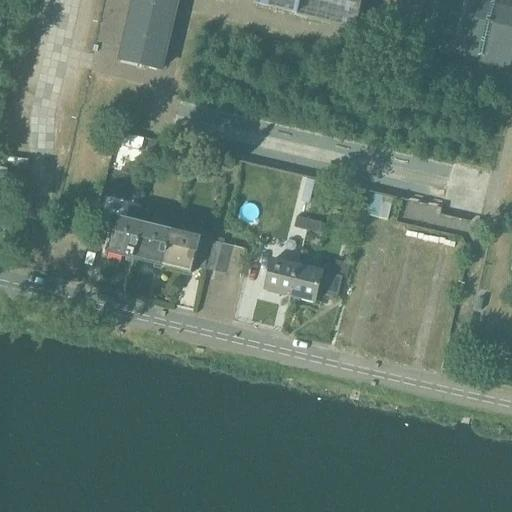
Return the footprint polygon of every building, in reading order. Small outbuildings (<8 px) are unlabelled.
[(178,0),(134,0),(120,60),(162,70),(178,0)] [(363,0),(257,0),(256,7),(356,31),(363,0)] [(511,0),(400,0),(391,40),(511,70),(511,0)] [(392,201),(372,196),(368,216),(387,221),(392,201)] [(312,213),(315,202),(305,200),(301,214),(311,216),(312,213)] [(325,205),(315,202),(312,213),(323,216),(325,205)] [(107,251),(134,258),(141,227),(143,227),(146,216),(133,213),(131,224),(114,220),(113,223),(111,233),(108,245),(107,251)] [(295,228),(307,231),(310,220),(298,217),(295,228)] [(113,223),(102,220),(96,242),(108,245),(111,233),(113,223)] [(310,220),(307,231),(320,235),(323,223),(310,220)] [(134,258),(163,266),(171,234),(143,227),(141,227),(134,258)] [(194,265),(205,268),(210,245),(171,234),(163,266),(192,274),(194,265)] [(206,268),(215,271),(221,247),(210,245),(205,268),(206,268)] [(215,271),(226,274),(232,250),(221,247),(215,271)] [(232,250),(226,274),(239,277),(245,254),(232,250)] [(265,292),(290,298),(297,268),(273,262),(265,292)] [(297,268),(290,298),(314,304),(316,295),(336,301),(341,280),(322,274),(297,268)] [(491,348),(476,345),(472,359),(488,362),(491,348)]
